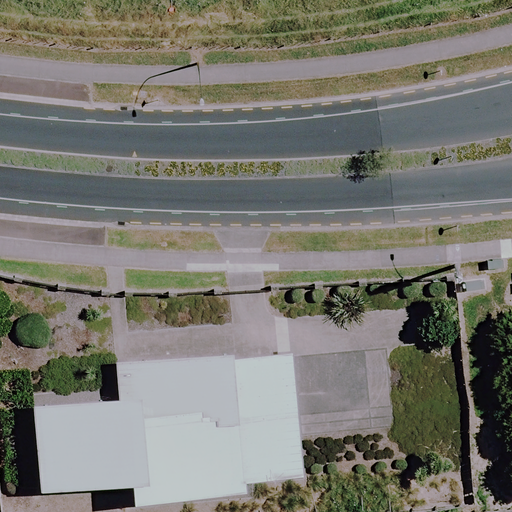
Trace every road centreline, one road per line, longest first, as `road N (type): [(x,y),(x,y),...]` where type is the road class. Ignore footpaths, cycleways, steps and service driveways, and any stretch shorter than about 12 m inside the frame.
road 1 (secondary): [(0,130),(145,141),(332,133),(511,108)]
road 2 (secondary): [(511,179),(323,199),(146,197),(0,184)]
